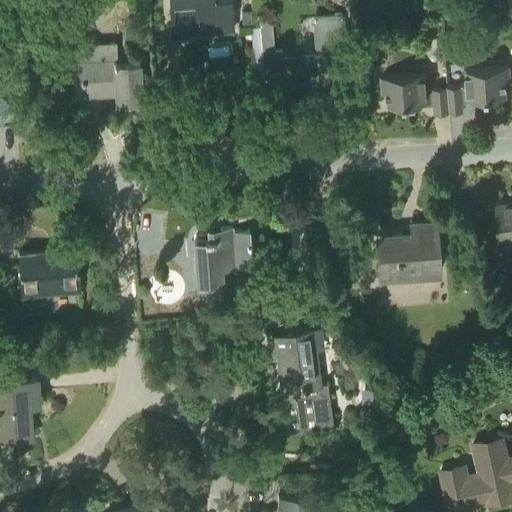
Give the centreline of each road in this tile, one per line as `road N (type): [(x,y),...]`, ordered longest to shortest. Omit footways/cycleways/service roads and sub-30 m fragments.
road 1 (residential): [(114,178),(511,149)]
road 2 (residential): [(129,383),(114,178)]
road 3 (residential): [(0,489),(83,456),(109,427),(129,383)]
road 4 (residential): [(215,511),(211,443),(190,417),(129,383)]
